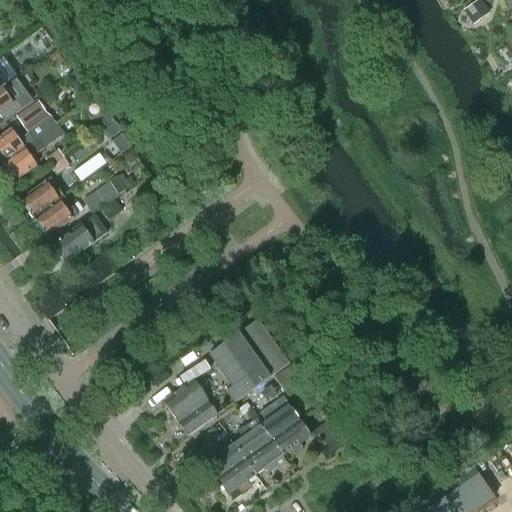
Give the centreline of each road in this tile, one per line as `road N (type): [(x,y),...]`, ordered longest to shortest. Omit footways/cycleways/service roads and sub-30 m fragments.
road 1 (residential): [(142,484),(0,296)]
road 2 (secondary): [(126,511),(0,366)]
